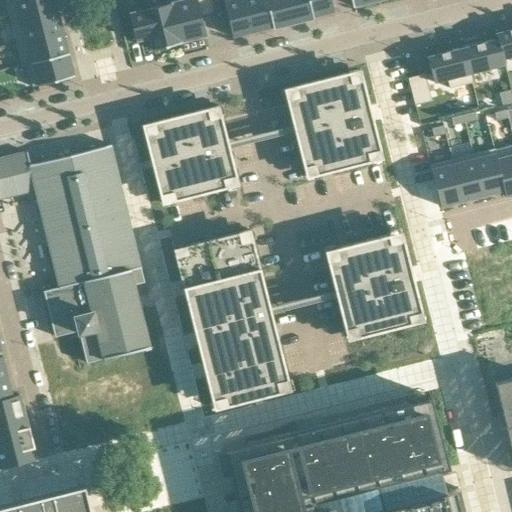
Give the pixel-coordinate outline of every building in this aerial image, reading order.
[(55,0),(5,0),(11,20),(20,18),(57,8),(55,0)] [(210,0),(167,0),(168,4),(170,4),(180,42),(206,36),(200,15),(213,12),(210,0)] [(223,0),(232,37),(254,31),(245,0),(223,0)] [(245,0),(254,31),(272,27),(273,26),(266,0),(245,0)] [(287,0),(266,0),(273,26),(272,27),(273,28),(294,23),(287,0)] [(287,0),(294,23),(313,18),(313,16),(308,0),(287,0)] [(308,0),(313,16),(333,11),(330,0),(308,0)] [(168,4),(129,14),(136,40),(150,37),(153,50),(180,43),(180,42),(170,4),(168,4)] [(20,18),(11,20),(16,42),(26,40),(63,30),(57,8),(20,18)] [(511,29),(495,34),(497,40),(498,39),(503,59),(511,56),(511,29)] [(26,40),(16,42),(22,64),(22,65),(27,64),(27,63),(31,62),(68,53),(63,30),(26,40)] [(497,40),(463,48),(469,74),(505,65),(503,59),(498,39),(497,40)] [(463,48),(427,57),(433,83),(469,74),(463,48)] [(27,63),(27,64),(32,86),(74,76),(68,53),(31,62),(27,63)] [(360,69),(280,89),(283,99),(286,98),(307,181),(317,178),(316,175),(370,161),(371,165),(383,161),(360,69)] [(425,74),(408,78),(415,105),(431,101),(425,74)] [(511,94),(500,97),(502,105),(511,102),(511,94)] [(222,104),(142,124),(163,207),(175,204),(174,201),(226,187),(227,191),(239,188),(221,114),(224,113),(222,104)] [(506,110),(494,113),(496,121),(508,118),(506,110)] [(474,112),(463,115),(465,123),(476,120),(474,112)] [(463,115),(451,118),(453,126),(465,123),(463,115)] [(443,126),(431,129),(433,136),(445,134),(443,126)] [(0,199),(35,190),(59,287),(43,291),(54,336),(78,330),(86,362),(103,358),(103,359),(150,348),(134,284),(144,281),(110,144),(45,161),(42,149),(0,158),(0,199)] [(496,153),(474,159),(483,196),(503,191),(504,191),(496,159),(497,159),(496,153)] [(511,155),(497,159),(496,159),(504,191),(503,191),(505,197),(511,195),(511,155)] [(474,159),(453,164),(462,201),(483,196),(474,159)] [(453,164),(431,170),(440,207),(462,201),(453,164)] [(185,242),(172,245),(214,409),(293,388),(291,379),(288,380),(252,239),(255,238),(253,228),(186,246),(185,242)] [(333,244),(324,247),(344,328),(341,329),(344,338),(423,318),(401,228),(388,231),(389,234),(334,248),(333,244)] [(511,377),(494,382),(511,455),(511,377)] [(0,380),(0,399),(12,397),(8,378),(0,380)] [(0,422),(25,417),(22,405),(23,405),(21,398),(21,399),(20,395),(12,397),(0,399),(0,422)] [(307,511),(306,504),(449,468),(448,464),(447,464),(443,447),(444,446),(430,395),(224,448),(236,499),(237,499),(239,511),(307,511)] [(0,422),(0,445),(31,438),(28,427),(25,417),(0,422)] [(31,438),(0,445),(0,468),(36,459),(33,447),(31,438)] [(90,511),(85,486),(0,507),(0,511),(90,511)]
